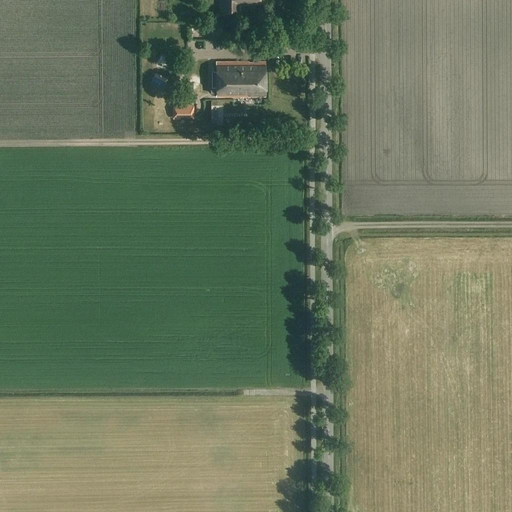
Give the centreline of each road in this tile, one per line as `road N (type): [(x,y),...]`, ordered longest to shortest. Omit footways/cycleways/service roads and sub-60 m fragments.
road 1 (tertiary): [(328,511),(325,0)]
road 2 (track): [(326,139),(0,142)]
road 3 (track): [(326,230),(511,228)]
